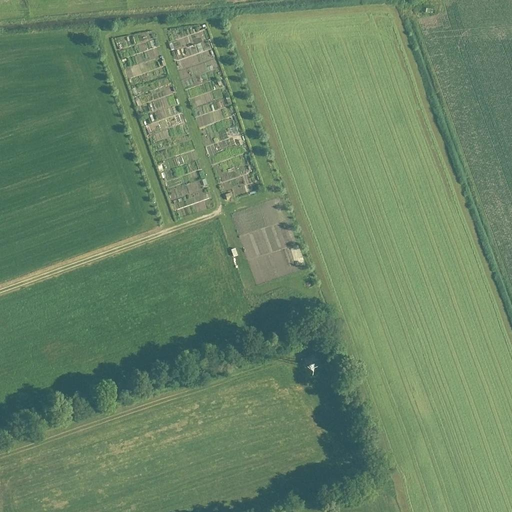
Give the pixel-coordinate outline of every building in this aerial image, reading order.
[(171,128),(176,126),(173,118),(168,120),(171,128)] [(205,130),(210,142),(228,133),(223,122),(205,130)] [(169,174),(170,182),(180,181),(179,173),(169,174)] [(244,188),(253,187),(251,177),(242,178),(244,188)] [(315,361),(312,356),(303,359),(305,365),(315,361)]
